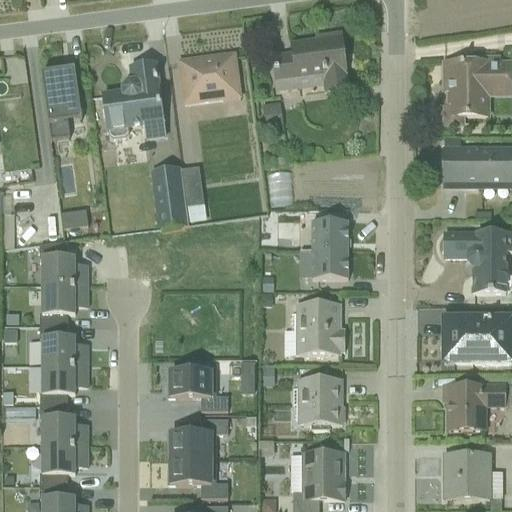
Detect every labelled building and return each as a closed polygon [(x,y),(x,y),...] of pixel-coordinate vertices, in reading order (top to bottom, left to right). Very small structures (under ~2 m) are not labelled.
[(347,92),(339,37),(265,48),(274,103),(347,92)] [(184,112),(240,103),(233,57),(177,65),(184,112)] [(101,136),(161,126),(151,65),(92,75),(101,136)] [(507,107),(507,69),(440,68),(439,136),(484,137),(484,106),(507,107)] [(74,78),(41,83),(51,149),(70,147),(68,131),(81,129),(74,78)] [(264,110),(248,113),(252,129),(268,126),(264,110)] [(436,195),(509,197),(511,156),(438,154),(436,195)] [(144,232),(193,225),(185,170),(136,176),(144,232)] [(68,234),(67,219),(47,221),(48,236),(68,234)] [(311,259),(347,259),(347,230),(310,230),(311,259)] [(470,298),(509,299),(510,236),(439,236),(439,268),(470,268),(470,298)] [(347,259),(311,259),(311,288),(347,287),(347,259)] [(36,262),(36,291),(70,290),(70,262),(36,262)] [(37,322),(71,321),(70,290),(36,291),(37,322)] [(137,296),(136,362),(169,363),(169,318),(156,318),(157,296),(137,296)] [(295,362),(340,362),(339,310),(294,310),(295,362)] [(435,370),(508,369),(507,321),(435,321),(435,370)] [(37,342),(37,370),(70,371),(71,343),(37,342)] [(36,400),(70,401),(70,371),(37,370),(36,400)] [(168,381),(168,408),(216,408),(216,381),(168,381)] [(296,433),(340,434),(341,385),(298,384),(296,433)] [(500,415),(500,389),(439,389),(438,438),(484,438),(484,415),(500,415)] [(37,424),(37,452),(71,452),(72,424),(37,424)] [(168,468),(216,468),(216,442),(168,442),(168,468)] [(37,481),(71,482),(71,452),(37,452),(37,481)] [(299,507),(343,509),(344,456),(300,455),(299,507)] [(441,506),(489,505),(488,458),(440,459),(441,506)] [(167,495),(216,495),(216,468),(168,468),(167,495)]
